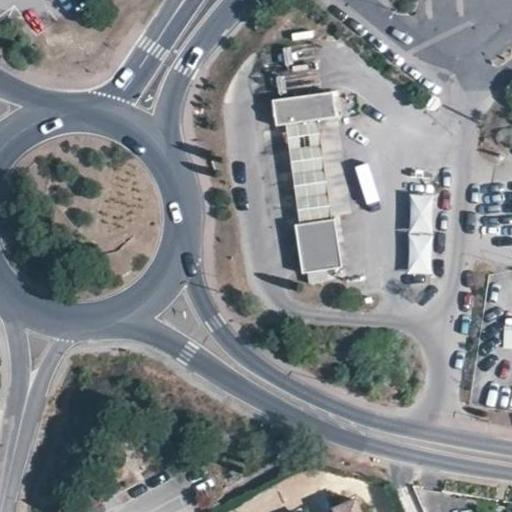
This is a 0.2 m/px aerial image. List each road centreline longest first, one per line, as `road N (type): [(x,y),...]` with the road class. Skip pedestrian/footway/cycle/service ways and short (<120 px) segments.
road 1 (secondary): [(121,315),(247,391),(346,435),(511,470)]
road 2 (secondary): [(511,446),(342,405),(271,369),(218,321),(184,242)]
road 3 (secondary): [(161,148),(187,68),(236,0)]
road 4 (secondary): [(191,0),(121,92),(95,113)]
